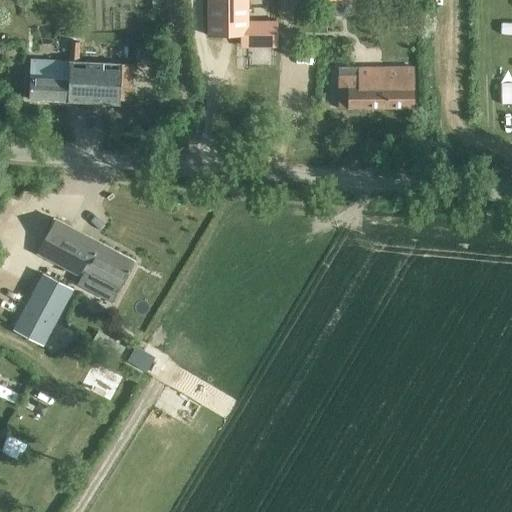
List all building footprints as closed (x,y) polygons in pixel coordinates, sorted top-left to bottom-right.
[(248,19),(247,0),(207,0),(208,37),(248,36),(248,48),(277,47),(277,19),(248,19)] [(116,106),(118,80),(130,81),(131,65),(77,62),(78,42),(69,42),(68,70),(29,67),(27,101),(116,106)] [(412,108),(413,66),(379,65),(379,75),(336,75),(335,108),(412,108)] [(52,220),(35,254),(80,277),(78,280),(98,291),(102,282),(117,290),(132,261),(52,220)] [(47,270),(17,327),(45,341),(75,285),(47,270)]
